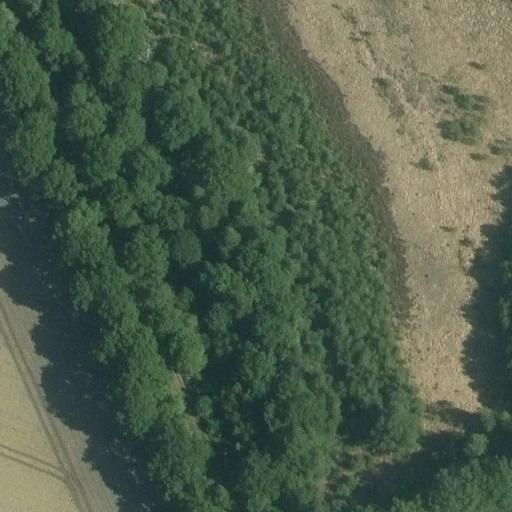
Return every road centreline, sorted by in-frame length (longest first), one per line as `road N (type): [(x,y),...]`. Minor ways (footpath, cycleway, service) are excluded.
road 1 (track): [(230,511),(9,0)]
road 2 (track): [(398,511),(511,466)]
